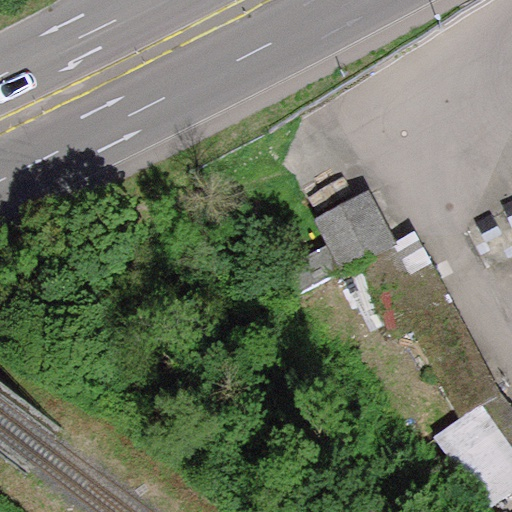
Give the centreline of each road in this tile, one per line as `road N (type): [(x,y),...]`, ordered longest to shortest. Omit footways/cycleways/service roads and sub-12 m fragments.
road 1 (primary): [(0,181),(353,0)]
road 2 (primary): [(160,0),(0,79)]
